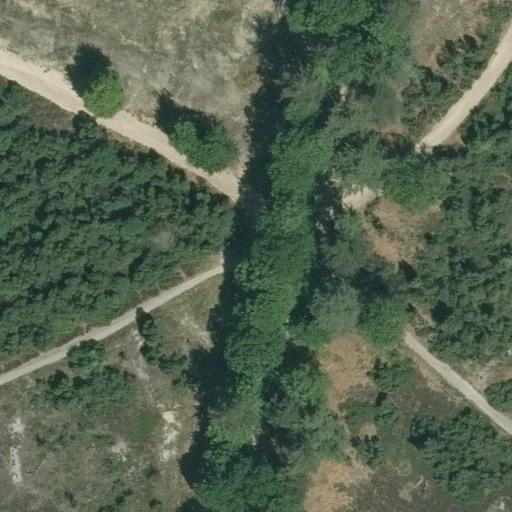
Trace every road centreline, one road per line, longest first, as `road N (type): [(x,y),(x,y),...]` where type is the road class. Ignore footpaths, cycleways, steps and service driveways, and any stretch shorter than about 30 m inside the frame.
road 1 (track): [(302,239),(239,190),(0,64)]
road 2 (track): [(326,214),(431,141),(511,36)]
